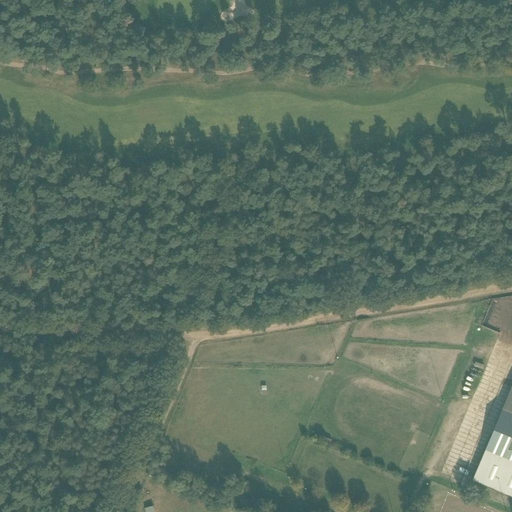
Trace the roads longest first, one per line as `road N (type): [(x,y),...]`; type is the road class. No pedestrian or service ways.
road 1 (track): [(511,200),(396,242),(219,260),(76,291),(0,280)]
road 2 (track): [(0,335),(187,338),(511,285)]
